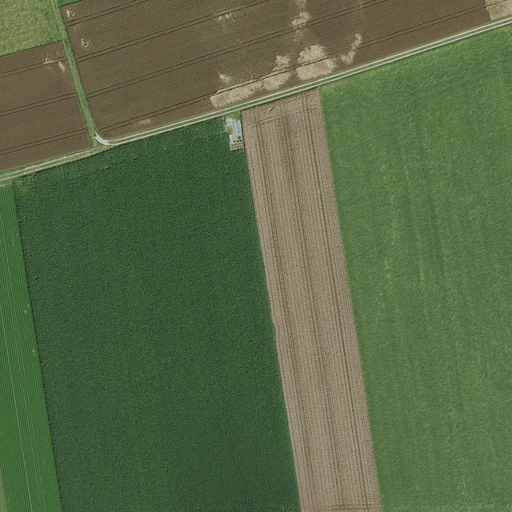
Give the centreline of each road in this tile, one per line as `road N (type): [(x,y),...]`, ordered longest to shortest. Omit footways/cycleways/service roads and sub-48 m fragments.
road 1 (track): [(511,18),(0,175)]
road 2 (track): [(98,149),(54,0)]
